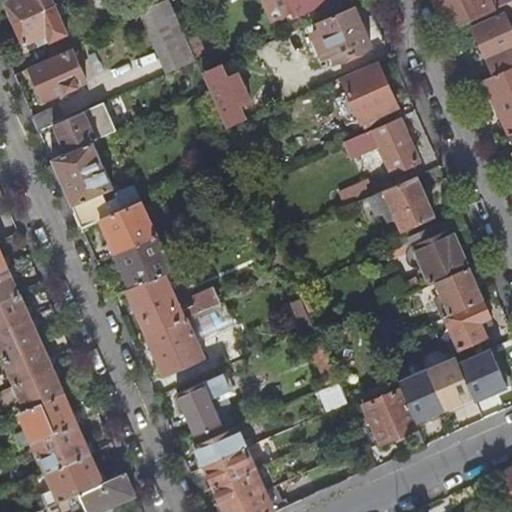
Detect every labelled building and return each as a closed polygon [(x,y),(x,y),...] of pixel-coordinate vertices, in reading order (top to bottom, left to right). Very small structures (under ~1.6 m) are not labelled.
[(7,0),(6,1),(16,24),(58,5),(56,0),(7,0)] [(144,10),(172,73),(200,60),(181,18),(181,17),(173,0),(166,0),(150,7),(144,10)] [(287,0),(296,19),(328,4),(326,0),(287,0)] [(511,0),(490,0),(489,0),(434,0),(448,32),(472,22),(504,7),(511,3),(511,0)] [(58,5),(16,24),(26,47),(49,37),(52,43),(71,34),(58,5)] [(472,22),(490,62),(495,77),(511,69),(511,25),(504,7),(472,22)] [(321,23),(325,31),(316,35),(326,60),(336,56),(340,64),(374,49),(356,8),(321,23)] [(33,69),(48,102),(89,84),(74,50),(33,69)] [(326,60),(330,68),(340,64),(336,56),(326,60)] [(385,116),(400,109),(380,63),(344,78),(350,92),(363,121),(367,130),(387,121),(385,116)] [(206,73),(213,91),(217,98),(234,91),(223,66),(206,73)] [(491,79),(501,100),(496,103),(504,119),(510,116),(511,120),(511,69),(495,77),(491,79)] [(487,81),(496,103),(501,100),(491,79),(487,81)] [(217,98),(230,128),(248,121),(234,91),(217,98)] [(363,121),(350,92),(336,99),(349,127),(363,121)] [(36,117),(43,132),(57,126),(69,120),(64,110),(59,107),(36,117)] [(57,126),(70,155),(97,143),(99,141),(86,112),(69,120),(57,126)] [(402,119),(349,142),(356,158),(382,147),(395,175),(421,164),(415,148),(410,150),(405,138),(409,136),(402,119)] [(405,138),(410,150),(415,148),(409,136),(405,138)] [(56,161),(85,228),(104,220),(144,202),(137,185),(118,193),(120,198),(109,203),(105,193),(116,187),(97,143),(70,155),(56,161)] [(362,202),(370,221),(387,214),(391,224),(399,220),(404,231),(435,218),(418,177),(362,202)] [(366,182),(337,195),(342,209),(361,201),(371,196),(366,182)] [(259,195),(270,220),(282,215),(271,190),(259,195)] [(104,220),(118,253),(159,235),(144,202),(104,220)] [(418,252),(433,286),(438,284),(471,269),(456,235),(470,229),(464,215),(409,239),(404,244),(386,252),(391,264),(418,252)] [(118,253),(134,289),(168,274),(175,271),(159,235),(118,253)] [(0,273),(9,269),(0,249),(0,273)] [(9,269),(0,273),(0,302),(20,294),(9,269)] [(437,298),(446,319),(447,318),(485,301),(471,269),(438,284),(444,296),(437,298)] [(130,291),(150,337),(190,319),(196,317),(223,305),(216,290),(198,298),(201,307),(186,314),(168,274),(134,289),(130,291)] [(401,287),(406,298),(423,291),(418,280),(401,287)] [(302,288),(314,315),(322,312),(310,285),(302,288)] [(0,302),(0,333),(31,320),(20,294),(0,302)] [(296,301),(309,331),(317,328),(304,298),(296,301)] [(485,301),(447,318),(462,350),(488,338),(482,324),(493,319),(485,301)] [(196,317),(200,327),(206,341),(237,327),(226,303),(223,305),(196,317)] [(190,319),(195,329),(200,327),(196,317),(190,319)] [(190,319),(150,337),(167,377),(208,359),(201,343),(195,329),(190,319)] [(31,320),(0,333),(0,352),(4,362),(42,345),(31,320)] [(339,328),(343,336),(358,330),(354,321),(339,328)] [(195,329),(201,343),(206,341),(200,327),(195,329)] [(306,333),(331,388),(341,383),(321,336),(317,328),(309,331),(306,333)] [(4,362),(15,387),(53,370),(42,345),(4,362)] [(405,390),(418,418),(456,401),(441,365),(401,382),(405,390)] [(15,387),(26,412),(64,395),(53,370),(15,387)] [(181,394),(199,436),(225,425),(216,405),(221,403),(219,398),(233,391),(226,375),(181,394)] [(320,393),(328,413),(350,403),(341,383),(331,388),(320,393)] [(369,414),(357,420),(359,424),(369,446),(371,450),(422,428),(418,418),(405,390),(367,407),(369,414)] [(21,414),(34,444),(77,425),(64,395),(26,412),(21,414)] [(216,405),(225,425),(199,436),(203,445),(241,428),(229,399),(221,403),(216,405)] [(34,444),(47,474),(90,455),(77,425),(34,444)] [(203,445),(198,447),(207,467),(250,448),(241,428),(203,445)] [(207,467),(216,488),(254,471),(259,468),(250,448),(207,467)] [(47,474),(54,490),(42,495),(48,509),(80,494),(103,484),(90,455),(47,474)] [(216,488),(226,510),(264,493),(254,471),(216,488)] [(35,479),(42,495),(54,490),(47,474),(35,479)] [(103,484),(80,494),(88,511),(115,511),(113,507),(137,497),(127,474),(103,484)] [(226,510),(226,511),(272,511),(264,493),(226,510)]
